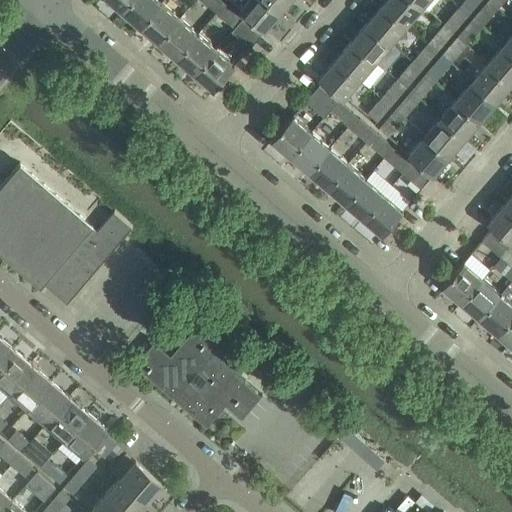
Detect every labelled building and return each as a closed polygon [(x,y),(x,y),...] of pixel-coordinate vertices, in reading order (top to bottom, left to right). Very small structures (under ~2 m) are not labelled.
[(111,0),(123,10),(131,0),(111,0)] [(160,0),(131,0),(123,10),(141,26),(162,1),(160,0)] [(221,0),(203,0),(213,9),(221,0)] [(268,0),(248,0),(241,9),(265,30),(266,29),(281,11),(268,0)] [(268,0),(281,11),(290,0),(268,0)] [(416,0),(385,0),(383,3),(407,23),(422,5),(416,0)] [(479,0),(464,0),(462,2),(471,10),(479,0)] [(489,0),(487,0),(476,14),(485,22),(498,7),(489,0)] [(162,1),(141,26),(159,41),(180,17),(162,1)] [(367,21),(391,42),(407,23),(383,3),(367,21)] [(235,27),(243,18),(227,5),(220,14),(235,27)] [(457,8),(444,24),(453,31),(466,16),(457,8)] [(180,17),(159,41),(177,57),(199,32),(180,17)] [(235,27),(232,30),(245,41),(251,46),(261,34),(243,18),(235,27)] [(457,35),(467,43),(480,28),(471,20),(457,35)] [(367,21),(351,39),(375,60),(391,42),(367,21)] [(440,47),(453,31),(444,24),(431,39),(440,47)] [(199,32),(177,57),(196,72),(217,48),(199,32)] [(457,35),(445,50),(454,58),(467,43),(457,35)] [(351,39),(336,58),(360,78),(369,86),(385,68),(375,60),(351,39)] [(511,50),(504,44),(488,62),(511,82),(511,50)] [(426,45),(412,60),(422,68),(435,53),(426,45)] [(214,89),(235,64),(217,48),(196,72),(192,76),(204,86),(207,82),(214,89)] [(426,72),(435,80),(448,64),(439,57),(426,72)] [(360,78),(336,58),(320,76),(344,97),(360,78)] [(409,83),(422,68),(412,60),(400,75),(409,83)] [(511,82),(488,62),(473,80),(497,101),(511,82)] [(426,72),(413,87),(422,95),(435,80),(426,72)] [(473,80),(457,98),(481,119),(497,101),(473,80)] [(390,104),(403,89),(394,81),(381,97),(390,104)] [(319,84),(306,99),(325,115),(330,109),(338,100),(323,87),(319,84)] [(395,108),(404,116),(417,101),(408,93),(395,108)] [(377,120),(390,104),(381,97),(368,112),(377,120)] [(457,98),(441,117),(465,137),(481,119),(457,98)] [(353,113),(338,100),(330,109),(345,122),(353,113)] [(395,108),(382,123),(391,131),(404,116),(395,108)] [(291,155),(312,130),(294,114),(272,138),(291,155)] [(441,117),(426,135),(450,155),(465,137),(441,117)] [(375,131),(360,118),(352,127),(367,140),(375,131)] [(312,130),(291,155),(309,170),(331,146),(312,130)] [(390,144),(375,131),(367,140),(382,153),(390,144)] [(450,155),(426,135),(410,154),(434,174),(450,155)] [(328,186),(349,161),(331,146),(309,170),(328,186)] [(411,162),(396,149),(388,158),(403,172),(411,162)] [(367,177),(349,161),(328,186),(346,201),(367,177)] [(20,162),(0,185),(0,248),(42,284),(45,282),(68,301),(133,225),(115,209),(98,229),(20,162)] [(430,179),(411,162),(403,172),(422,188),(430,179)] [(385,193),(367,177),(346,201),(364,217),(385,193)] [(383,233),(404,209),(385,193),(364,217),(383,233)] [(488,221),(511,241),(511,208),(504,202),(488,221)] [(490,230),(482,239),(501,255),(509,246),(490,230)] [(511,248),(509,246),(501,255),(511,264),(511,248)] [(464,260),(443,285),(462,301),(483,276),(464,260)] [(483,276),(462,301),(480,316),(501,292),(483,276)] [(511,301),(501,292),(480,316),(498,332),(511,316),(511,301)] [(155,339),(135,363),(175,397),(207,425),(226,403),(242,417),(262,394),(235,371),(249,354),(227,335),(204,315),(171,354),(155,339)] [(511,316),(498,332),(511,343),(511,316)] [(0,337),(0,364),(13,349),(0,337)] [(13,349),(0,364),(0,384),(8,391),(31,365),(13,349)] [(31,365),(8,391),(27,407),(50,380),(31,365)] [(50,380),(27,407),(45,423),(68,396),(50,380)] [(68,396),(45,423),(63,438),(86,411),(68,396)] [(86,411),(63,438),(82,455),(105,428),(86,411)] [(349,427),(341,436),(359,452),(367,443),(349,427)] [(21,451),(28,442),(14,430),(7,439),(21,451)] [(106,435),(94,449),(103,457),(115,443),(106,435)] [(42,454),(28,442),(21,451),(35,462),(42,454)] [(17,456),(3,443),(0,446),(0,455),(10,464),(17,456)] [(31,467),(17,456),(10,464),(23,476),(31,467)] [(86,458),(75,472),(83,479),(95,465),(86,458)] [(118,477),(145,500),(161,482),(134,459),(118,477)] [(58,482),(65,474),(51,462),(44,470),(58,482)] [(75,472),(63,486),(71,493),(83,479),(75,472)] [(32,484),(47,496),(54,487),(40,475),(32,484)] [(102,496),(121,511),(134,511),(145,500),(118,477),(102,496)] [(0,511),(11,499),(0,488),(0,511)] [(55,495),(43,508),(47,511),(55,511),(64,502),(55,495)] [(88,511),(121,511),(102,496),(88,511)] [(26,511),(11,499),(0,511),(26,511)]
